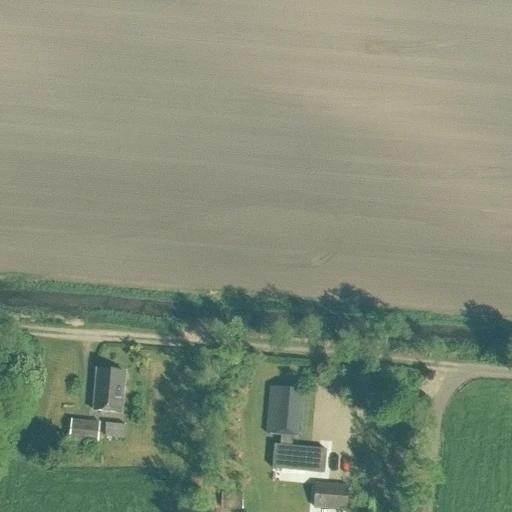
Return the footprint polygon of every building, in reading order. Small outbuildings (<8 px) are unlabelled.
[(86,370),(60,367),(54,418),(35,416),(33,432),(62,435),(64,416),(80,418),(86,370)] [(97,371),(93,412),(121,414),(125,374),(97,371)] [(271,388),(267,435),(280,436),(280,446),(274,446),(272,469),(324,474),(326,451),(292,448),(293,437),(300,438),(302,404),(298,403),(299,391),(271,388)] [(98,444),(100,423),(72,420),(70,441),(98,444)] [(126,426),(106,425),(104,438),(124,440),(126,426)] [(351,453),(349,476),(392,480),(394,457),(351,453)] [(347,488),(316,486),(315,509),(346,511),(347,488)] [(245,496),(224,496),(224,511),(245,511),(245,496)]
